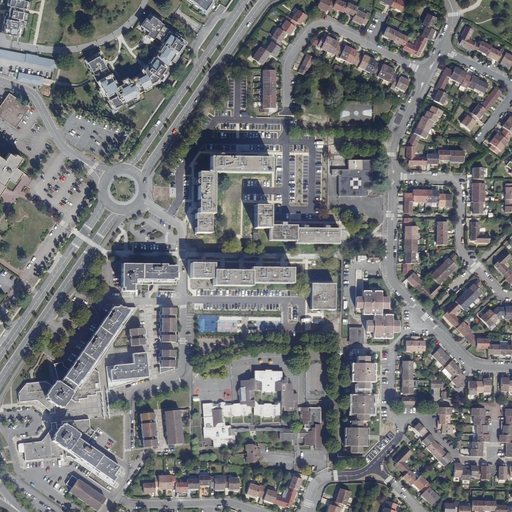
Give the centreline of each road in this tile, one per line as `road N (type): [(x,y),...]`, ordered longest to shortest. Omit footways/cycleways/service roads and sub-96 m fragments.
road 1 (residential): [(428,75),(326,22),(315,25),(290,63),(289,153)]
road 2 (residential): [(511,366),(469,362),(392,278),(394,176)]
road 3 (residential): [(0,321),(73,216),(39,193),(67,151)]
road 4 (tertiary): [(140,180),(264,0)]
road 5 (tertiary): [(0,381),(123,209)]
road 6 (tertiary): [(244,0),(140,151),(119,169)]
road 7 (residential): [(511,295),(459,247),(459,186),(448,177),(394,176)]
road 8 (residential): [(147,0),(124,29),(76,50),(0,41)]
road 9 (residential): [(116,497),(129,476),(128,390),(158,380)]
road 10 (tertiary): [(105,200),(33,307)]
road 11 (residential): [(183,298),(182,230),(139,199)]
